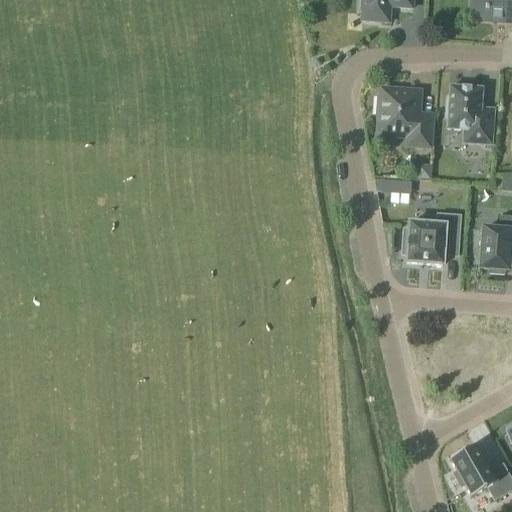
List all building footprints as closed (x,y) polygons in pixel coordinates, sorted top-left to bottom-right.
[(411,12),(412,0),(362,0),(361,0),(358,0),(358,14),(361,14),(360,24),(388,26),(389,10),(411,12)] [(511,24),(511,0),(470,0),(469,22),(511,24)] [(480,111),(481,91),(449,89),(448,100),(446,100),(444,121),(447,121),(446,132),(463,133),(462,146),(490,148),(493,112),(480,111)] [(429,151),(431,124),(417,123),(419,94),(379,91),(376,138),(406,140),(405,149),(429,151)] [(416,167),(415,182),(430,183),(431,167),(416,167)] [(511,181),(501,180),(500,193),(511,194),(511,181)] [(456,253),(458,220),(437,219),(437,228),(408,226),(407,234),(403,234),(401,257),(406,258),(405,266),(441,268),(443,252),(456,253)] [(511,245),(511,219),(498,219),(497,233),(482,231),(479,271),(488,272),(488,276),(503,278),(504,273),(507,274),(509,246),(511,245)] [(474,448),(449,462),(456,474),(452,476),(460,489),(463,487),(470,500),(486,491),(493,504),(511,493),(511,482),(503,466),(488,474),(474,448)]
